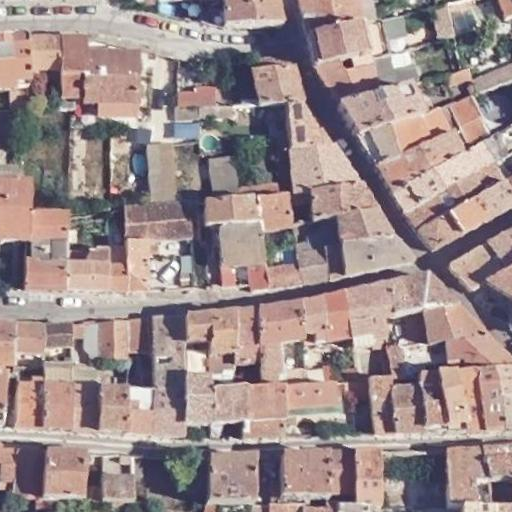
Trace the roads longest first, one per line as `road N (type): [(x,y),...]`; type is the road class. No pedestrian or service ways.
road 1 (residential): [(0,440),(204,448),(511,439)]
road 2 (residential): [(0,305),(262,301),(422,266)]
road 3 (residential): [(287,44),(194,48),(95,21),(0,21)]
road 4 (residential): [(287,44),(294,75),(422,266)]
